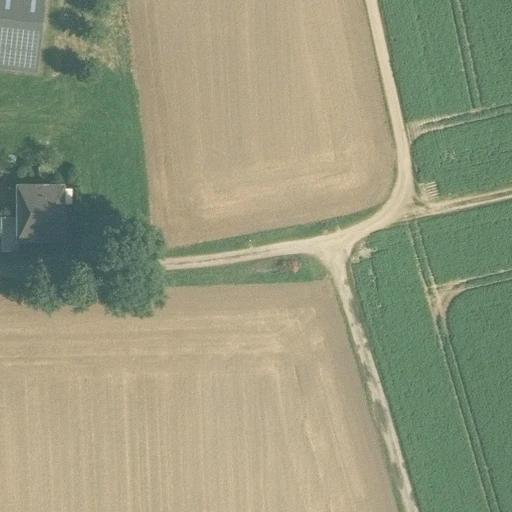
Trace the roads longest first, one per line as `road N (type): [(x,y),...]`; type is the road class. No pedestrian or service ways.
road 1 (track): [(410,511),(333,244)]
road 2 (track): [(154,268),(333,244),(389,219)]
road 3 (track): [(389,219),(406,191),(385,0)]
road 4 (track): [(511,192),(389,219)]
